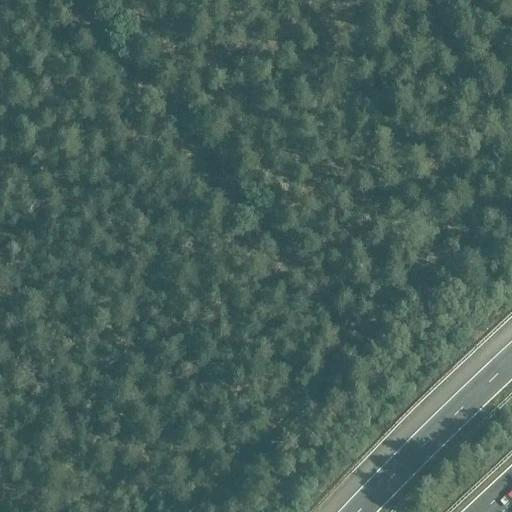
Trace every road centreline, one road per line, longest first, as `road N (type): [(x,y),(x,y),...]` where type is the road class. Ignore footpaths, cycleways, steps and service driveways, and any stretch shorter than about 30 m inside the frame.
road 1 (track): [(0,430),(511,138)]
road 2 (track): [(286,267),(63,0)]
road 3 (motorway): [(511,350),(349,511)]
